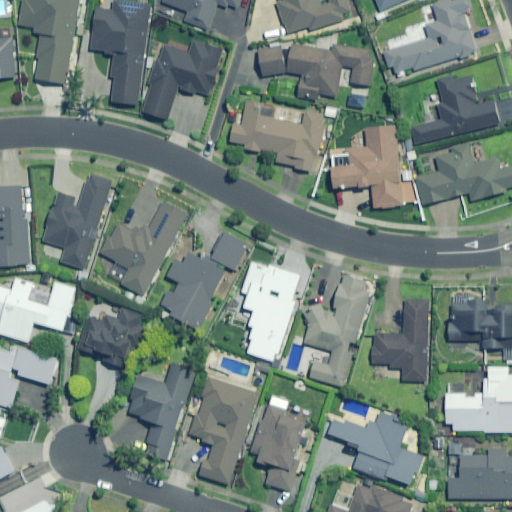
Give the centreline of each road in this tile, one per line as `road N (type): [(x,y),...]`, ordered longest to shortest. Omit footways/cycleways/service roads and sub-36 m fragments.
road 1 (residential): [(0,132),(42,129),(147,150),(297,224),(353,240),(440,250),(511,243)]
road 2 (residential): [(210,511),(100,473),(74,451)]
